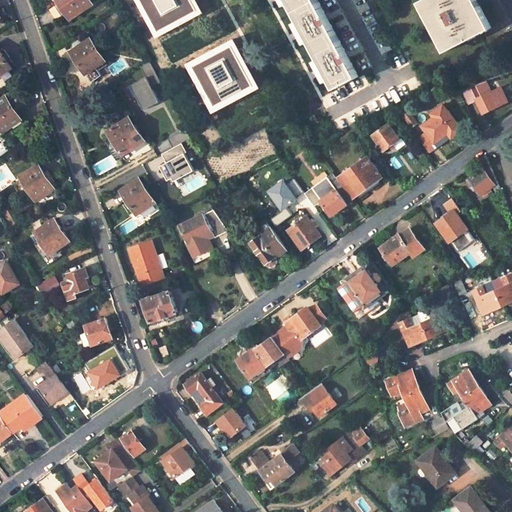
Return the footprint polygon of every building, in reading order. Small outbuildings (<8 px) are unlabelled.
[(90,0),(58,0),(60,2),(50,9),(57,19),(67,12),(71,19),(93,4),(90,0)] [(207,11),(200,0),(139,0),(160,37),(207,11)] [(318,0),(289,0),(337,88),(359,76),(318,0)] [(477,0),(423,0),(421,1),(447,51),(492,28),(477,0)] [(91,38),(71,51),(86,74),(106,61),(91,38)] [(262,86),(237,39),(189,63),(215,112),(262,86)] [(0,49),(0,75),(12,68),(0,49)] [(131,89),(146,112),(161,102),(150,87),(161,80),(149,62),(139,69),(145,79),(131,89)] [(477,85),(462,90),(469,105),(478,100),(477,100),(482,97),(477,85)] [(482,97),(477,100),(478,100),(484,114),(508,102),(502,87),(482,97)] [(9,100),(17,111),(29,103),(21,91),(9,100)] [(0,100),(0,132),(1,134),(23,119),(17,111),(9,100),(7,96),(0,100)] [(444,104),(432,113),(435,117),(423,125),(428,132),(435,143),(449,133),(452,138),(453,138),(463,131),(444,104)] [(412,113),(406,118),(413,128),(419,123),(412,113)] [(129,117),(105,134),(121,156),(145,141),(129,117)] [(379,131),(372,136),(379,145),(383,150),(384,151),(400,139),(389,124),(379,131)] [(169,138),(174,147),(182,142),(191,138),(186,129),(169,138)] [(420,137),(429,150),(437,145),(435,143),(428,132),(420,137)] [(431,153),(452,138),(449,133),(435,143),(437,145),(429,150),(431,153)] [(174,147),(163,153),(168,162),(161,166),(171,183),(195,170),(185,153),(188,151),(182,142),(174,147)] [(487,155),(480,161),(485,168),(491,163),(487,155)] [(368,156),(340,177),(354,196),(382,176),(368,156)] [(485,168),(470,179),(481,196),(484,194),(486,196),(491,191),(490,189),(493,187),(499,183),(491,163),(485,168)] [(39,164),(21,176),(37,201),(56,188),(50,180),(53,178),(48,170),(45,172),(39,164)] [(334,173),(328,177),(348,204),(353,200),(334,173)] [(328,177),(305,193),(315,206),(322,201),(332,215),(348,204),(328,177)] [(140,178),(121,190),(127,198),(123,200),(129,208),(132,206),(138,214),(156,202),(140,178)] [(499,183),(493,187),(497,192),(502,189),(499,183)] [(455,211),(437,223),(450,241),(468,229),(455,211)] [(204,214),(181,225),(189,242),(192,250),(207,242),(204,237),(208,235),(213,232),(204,214)] [(308,217),(290,230),(303,250),(322,236),(308,217)] [(55,218),(36,231),(51,254),(53,257),(61,252),(59,249),(70,241),(55,218)] [(272,226),(251,242),(267,265),(268,264),(269,265),(274,266),(278,264),(278,259),(277,257),(288,249),(272,226)] [(409,227),(400,234),(412,252),(411,252),(414,256),(425,248),(409,227)] [(399,233),(379,249),(387,259),(389,258),(393,265),(411,252),(412,252),(399,233)] [(193,257),(214,247),(208,235),(204,237),(207,242),(192,250),(189,242),(186,244),(193,257)] [(151,240),(129,247),(134,262),(138,261),(144,277),(140,279),(143,286),(165,278),(151,240)] [(7,261),(0,264),(0,286),(3,293),(20,283),(7,261)] [(368,266),(348,280),(355,290),(365,304),(380,294),(385,290),(380,282),(382,281),(383,277),(380,273),(376,272),(374,274),(368,266)] [(86,268),(69,274),(71,280),(63,282),(69,299),(77,297),(76,292),(90,288),(87,279),(89,278),(86,268)] [(507,286),(497,290),(503,305),(511,301),(511,273),(503,278),(507,286)] [(55,275),(38,284),(41,291),(50,286),(52,289),(60,285),(55,275)] [(503,278),(493,282),(497,290),(507,286),(503,278)] [(190,280),(181,283),(185,295),(195,291),(190,280)] [(493,282),(484,286),(488,294),(497,290),(493,282)] [(432,285),(425,288),(427,293),(435,290),(432,285)] [(484,286),(474,290),(484,313),(503,305),(497,290),(488,294),(484,286)] [(171,290),(145,299),(153,321),(178,312),(171,290)] [(355,290),(349,294),(364,314),(384,300),(380,294),(365,304),(355,290)] [(0,313),(0,314),(8,308),(5,304),(0,307),(0,313)] [(200,304),(188,309),(191,316),(203,312),(200,304)] [(431,319),(423,322),(430,337),(449,328),(440,305),(427,311),(431,319)] [(409,309),(397,315),(400,323),(410,318),(413,317),(409,309)] [(107,318),(87,325),(90,331),(81,334),(86,347),(114,337),(107,318)] [(410,318),(400,323),(410,346),(430,337),(423,322),(414,326),(410,318)] [(0,330),(0,333),(17,358),(35,346),(16,319),(0,330)] [(297,335),(288,325),(287,322),(283,326),(284,328),(274,337),(285,353),(290,359),(291,361),(305,351),(308,343),(315,337),(316,339),(327,330),(323,325),(305,340),(300,333),(297,335)] [(273,337),(256,349),(268,365),(277,359),(285,353),(273,337)] [(255,348),(237,360),(250,377),(268,365),(256,349),(255,348)] [(107,353),(87,368),(100,387),(121,373),(107,353)] [(285,353),(277,359),(281,365),(290,359),(285,353)] [(378,356),(362,354),(366,363),(377,365),(378,356)] [(41,387),(53,403),(69,391),(47,361),(36,368),(41,374),(43,372),(50,380),(41,387)] [(471,368),(451,378),(457,388),(462,385),(466,393),(480,386),(471,368)] [(413,370),(387,380),(394,395),(404,391),(406,396),(421,389),(413,370)] [(201,373),(185,384),(208,414),(223,402),(212,387),(214,386),(212,383),(210,385),(201,373)] [(264,384),(270,398),(286,390),(280,377),(264,384)] [(337,404),(322,383),(313,390),(301,398),(309,409),(313,406),(320,416),(337,404)] [(479,416),(476,411),(481,409),(490,404),(480,386),(466,393),(469,398),(462,401),(459,397),(442,406),(445,415),(446,418),(455,412),(462,425),(479,416)] [(430,409),(421,389),(406,396),(412,408),(401,412),(406,425),(424,418),(422,412),(430,409)] [(232,390),(228,393),(232,398),(236,395),(232,390)] [(27,394),(0,414),(1,414),(14,432),(23,425),(41,412),(27,394)] [(249,424),(236,406),(218,419),(224,427),(227,425),(234,435),(249,424)] [(26,429),(44,416),(41,412),(23,425),(26,429)] [(1,414),(0,414),(0,441),(14,432),(1,414)] [(432,422),(438,434),(449,427),(446,418),(445,415),(432,422)] [(511,425),(495,441),(501,447),(506,442),(511,447),(511,425)] [(132,430),(123,437),(136,455),(146,448),(132,430)] [(353,462),(366,452),(361,445),(370,439),(364,431),(356,437),(351,432),(322,454),(328,462),(323,466),(331,476),(352,460),(353,462)] [(477,435),(465,445),(472,451),(482,442),(477,435)] [(197,466),(185,449),(191,445),(186,438),(160,457),(176,477),(177,477),(181,483),(194,474),(192,470),(197,466)] [(113,450),(105,455),(97,461),(111,480),(136,463),(118,439),(110,446),(113,450)] [(282,454),(288,461),(301,452),(295,444),(282,454)] [(105,455),(113,450),(110,446),(102,451),(105,455)] [(430,473),(440,486),(457,473),(437,446),(420,459),(425,466),(419,470),(419,472),(422,477),(424,477),(430,473)] [(252,458),(261,470),(271,462),(262,451),(252,458)] [(265,482),(271,490),(295,471),(288,461),(282,454),(271,462),(261,470),(268,479),(265,482)] [(89,484),(82,475),(75,480),(84,493),(88,491),(86,489),(85,487),(89,484)] [(133,508),(135,511),(158,511),(148,497),(150,496),(142,486),(139,488),(132,478),(119,487),(127,498),(130,496),(136,505),(133,508)] [(102,510),(114,502),(109,494),(99,480),(88,487),(90,489),(94,495),(92,497),(102,510)] [(68,484),(58,491),(73,511),(87,511),(86,511),(92,506),(77,486),(72,490),(68,484)] [(491,511),(472,486),(455,499),(464,511),(491,511)] [(46,496),(24,511),(49,511),(54,507),(46,496)] [(464,511),(455,499),(449,504),(454,511),(464,511)] [(223,511),(215,501),(199,511),(223,511)]
